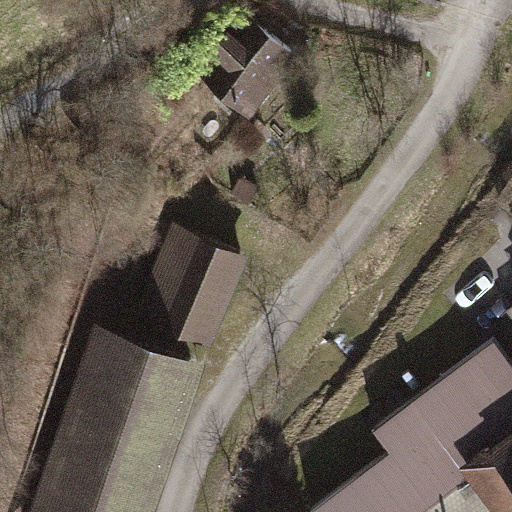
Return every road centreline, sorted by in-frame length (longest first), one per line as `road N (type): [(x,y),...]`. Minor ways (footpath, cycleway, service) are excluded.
road 1 (residential): [(478,0),(468,41),(403,165),(228,367),(180,511)]
road 2 (track): [(200,0),(0,125)]
road 3 (track): [(468,41),(292,0)]
